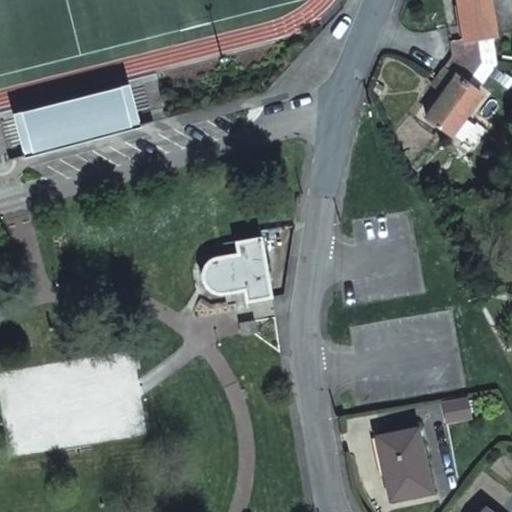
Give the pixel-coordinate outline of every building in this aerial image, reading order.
[(457,0),(463,38),(449,39),(453,57),(479,63),(475,36),(493,34),(487,0),(457,0)] [(453,57),(444,70),(454,76),(427,117),(450,133),(479,92),(465,83),(479,63),(453,57)] [(25,157),(140,126),(130,89),(15,121),(25,157)] [(246,299),(271,293),(260,234),(243,237),(241,229),(221,233),(223,240),(215,241),(217,254),(211,257),(206,262),(203,269),(203,276),(206,283),(211,288),(217,291),(225,292),(243,288),(246,299)] [(254,317),(239,320),(241,331),(256,329),(254,317)] [(469,391),(445,396),(448,415),(472,410),(469,391)] [(418,424),(377,434),(391,497),(432,487),(418,424)] [(497,511),(486,503),(479,511),(497,511)]
